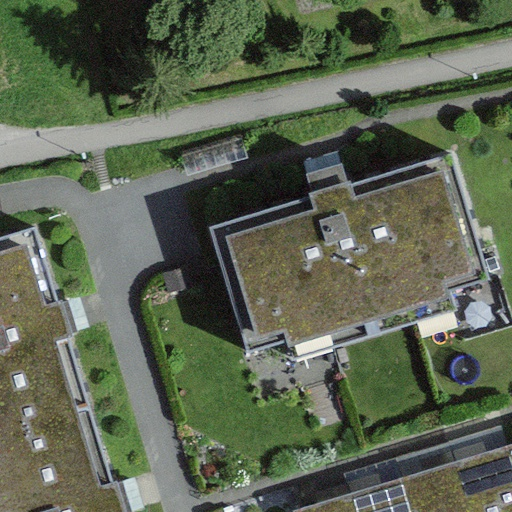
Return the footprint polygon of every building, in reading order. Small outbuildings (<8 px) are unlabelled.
[(254,347),(482,274),(443,154),(215,227),(254,347)] [(0,242),(0,438),(72,415),(15,237),(0,242)] [(103,511),(72,415),(0,438),(0,511),(103,511)] [(459,466),(472,511),(511,511),(511,452),(511,450),(459,466)] [(406,482),(415,511),(472,511),(459,466),(406,482)] [(353,498),(357,511),(415,511),(406,482),(353,498)] [(357,511),(353,498),(305,511),(357,511)]
